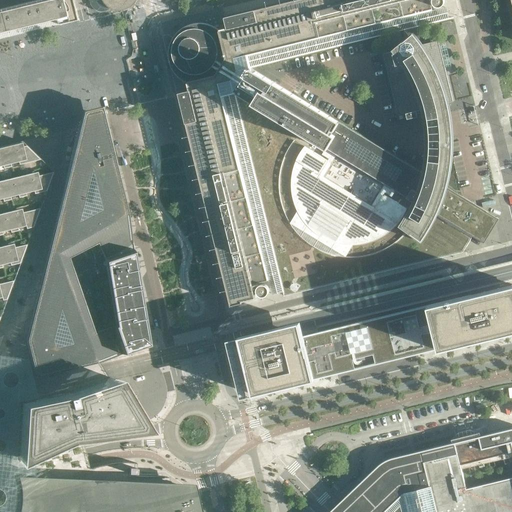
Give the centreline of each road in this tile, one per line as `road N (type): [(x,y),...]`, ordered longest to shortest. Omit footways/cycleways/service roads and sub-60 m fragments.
road 1 (secondary): [(511,348),(217,417)]
road 2 (secondary): [(220,433),(511,363)]
road 3 (unknown): [(462,248),(294,144),(278,151),(279,174)]
road 4 (residential): [(464,0),(511,190)]
road 5 (residential): [(142,240),(185,406)]
road 6 (unknown): [(279,174),(416,259)]
road 7 (unknown): [(279,174),(288,220),(351,273)]
